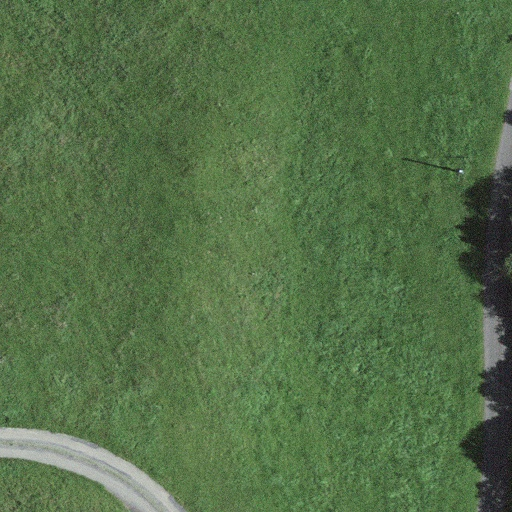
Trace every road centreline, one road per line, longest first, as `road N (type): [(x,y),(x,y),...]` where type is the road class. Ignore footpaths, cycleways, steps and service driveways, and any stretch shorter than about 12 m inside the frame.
road 1 (track): [(511,175),(501,232),(487,511)]
road 2 (track): [(162,511),(86,458),(0,447)]
